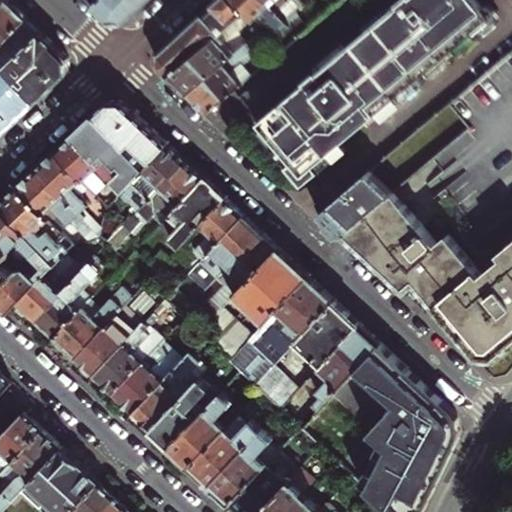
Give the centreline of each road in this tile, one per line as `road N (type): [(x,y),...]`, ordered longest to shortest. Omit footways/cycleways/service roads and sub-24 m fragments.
road 1 (residential): [(114,62),(498,420)]
road 2 (residential): [(0,335),(189,511)]
road 3 (residential): [(114,62),(0,165)]
